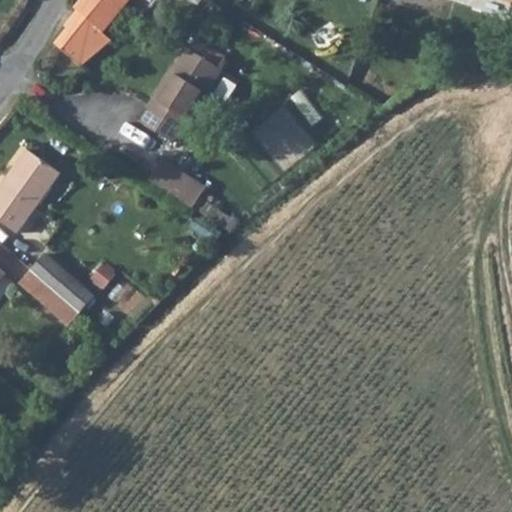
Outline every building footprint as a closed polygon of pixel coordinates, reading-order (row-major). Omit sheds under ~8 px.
[(82,0),(77,7),(79,9),(66,25),(70,28),(60,46),(87,68),(117,42),(104,31),(129,0),(82,0)] [(155,109),(147,122),(178,141),(186,129),(189,131),(228,70),(196,50),(181,73),(176,70),(153,108),(155,109)] [(29,152),(0,188),(0,220),(15,232),(60,177),(29,152)] [(153,184),(199,207),(212,184),(165,160),(153,184)] [(45,252),(34,264),(68,294),(79,282),(45,252)] [(34,264),(31,269),(79,311),(83,306),(68,294),(34,264)] [(79,311),(31,269),(20,282),(68,323),(79,311)] [(79,282),(68,294),(83,306),(93,294),(79,282)]
